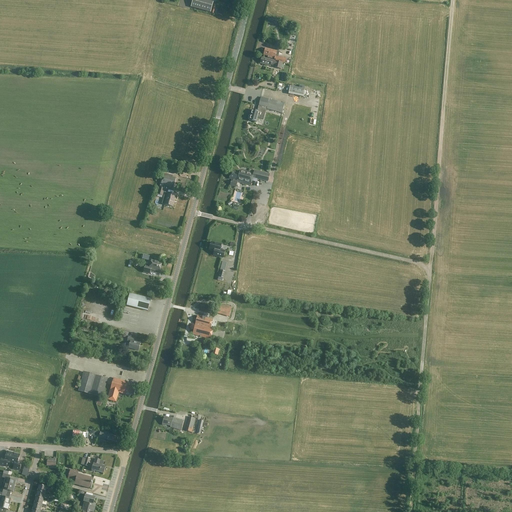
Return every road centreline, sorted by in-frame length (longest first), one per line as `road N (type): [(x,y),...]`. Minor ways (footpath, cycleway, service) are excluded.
road 1 (track): [(413,467),(451,0)]
road 2 (tertiary): [(192,212),(249,0)]
road 3 (track): [(259,227),(415,261),(429,276)]
road 4 (tertiary): [(126,454),(167,304)]
